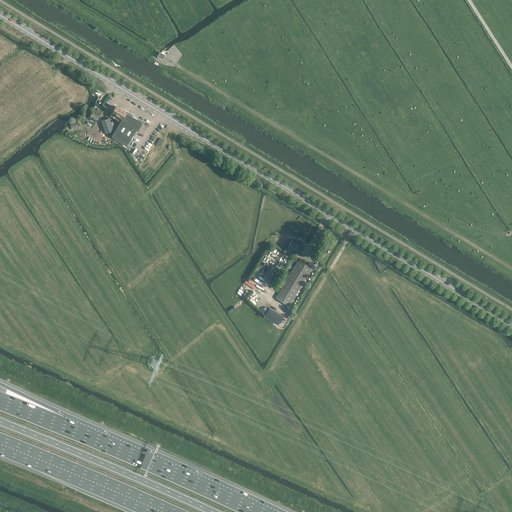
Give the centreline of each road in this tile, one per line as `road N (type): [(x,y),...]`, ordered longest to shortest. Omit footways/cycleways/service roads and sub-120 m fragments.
road 1 (secondary): [(511,324),(0,15)]
road 2 (track): [(511,269),(151,55)]
road 3 (unknown): [(279,511),(171,462),(81,426),(94,438)]
road 4 (motorway): [(0,421),(211,511)]
road 5 (motorway): [(260,511),(65,425)]
road 6 (motorway): [(0,444),(162,511)]
